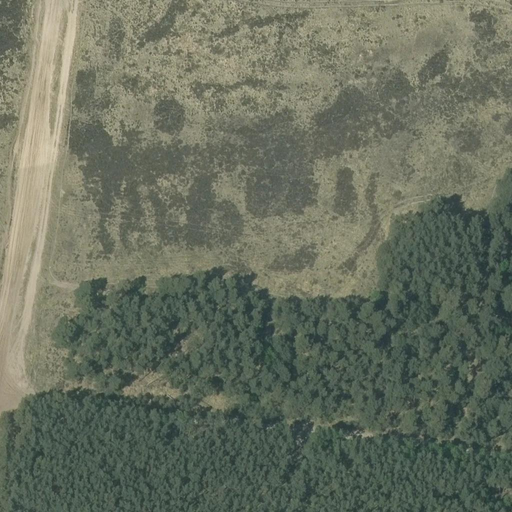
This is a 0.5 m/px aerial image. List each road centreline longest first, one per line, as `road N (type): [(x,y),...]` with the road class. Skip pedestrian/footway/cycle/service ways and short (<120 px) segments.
road 1 (track): [(0,392),(511,460)]
road 2 (track): [(0,375),(56,0)]
